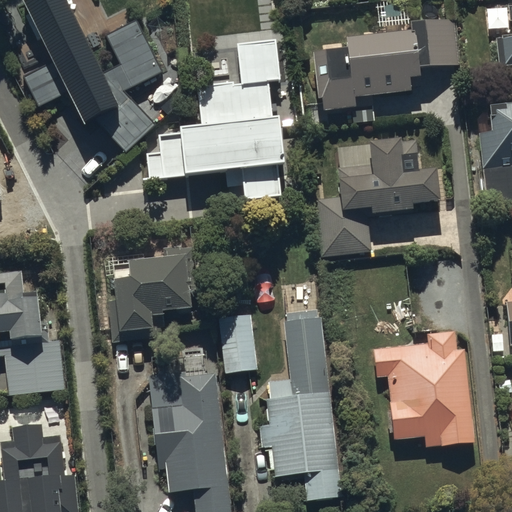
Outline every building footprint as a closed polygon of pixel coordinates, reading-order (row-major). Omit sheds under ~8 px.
[(511,14),(509,15),(511,37),(511,43),(495,46),(498,73),(511,71),(511,79),(511,14)] [(346,59),(311,62),(315,107),(321,106),(322,119),(355,116),(354,107),(409,101),(409,95),(419,94),(417,76),(459,72),(454,28),(410,33),(411,42),(345,49),(346,59)] [(62,70),(34,83),(66,150),(110,129),(106,120),(145,101),(118,44),(100,53),(95,43),(57,61),(62,70)] [(197,94),(200,135),(157,139),(159,159),(145,160),(148,186),(184,182),(184,186),(227,182),(227,192),(243,190),(245,206),(280,203),(277,175),(282,175),(278,128),(270,128),(266,89),(277,88),(273,50),(236,53),(239,90),(197,94)] [(137,111),(106,140),(124,159),(184,104),(168,87),(139,114),(137,111)] [(489,139),(478,140),(484,200),(475,201),(476,215),(511,211),(511,113),(511,114),(510,108),(487,110),(489,139)] [(434,179),(419,181),(415,146),(336,154),(338,174),(336,175),(339,204),(314,206),(319,263),(370,258),(366,223),(412,219),(412,214),(437,211),(434,179)] [(0,182),(0,234),(34,217),(13,176),(0,182)] [(112,272),(118,342),(154,338),(153,324),(193,320),(190,295),(195,295),(190,249),(163,251),(164,267),(112,272)] [(0,363),(4,363),(6,403),(57,400),(54,346),(46,347),(45,326),(37,327),(36,307),(22,307),(20,277),(0,278),(0,363)] [(304,506),(339,503),(320,317),(283,320),(290,386),(267,389),(269,408),(264,409),(267,431),(258,432),(261,455),(268,454),(271,478),(274,477),(275,485),(301,482),(304,506)] [(220,325),(226,380),(256,377),(249,321),(220,325)] [(427,351),(373,356),(376,385),(388,384),(394,449),(424,446),(425,453),(438,451),(439,455),(471,452),(462,357),(454,357),(452,339),(426,341),(427,351)] [(227,511),(213,376),(147,383),(158,479),(164,479),(167,503),(191,500),(192,511),(227,511)] [(59,442),(42,444),(41,431),(11,434),(13,447),(0,448),(5,490),(0,490),(0,511),(78,511),(75,480),(62,482),(59,442)]
